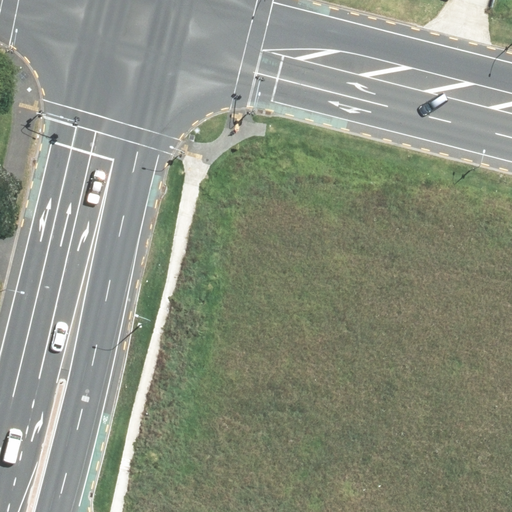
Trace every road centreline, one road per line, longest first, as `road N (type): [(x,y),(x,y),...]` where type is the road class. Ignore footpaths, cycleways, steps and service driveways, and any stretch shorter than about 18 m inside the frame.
road 1 (tertiary): [(141,26),(511,113)]
road 2 (secondary): [(141,26),(72,298)]
road 3 (secondary): [(72,298),(94,367),(64,480)]
road 4 (secondary): [(0,433),(21,358),(72,298)]
